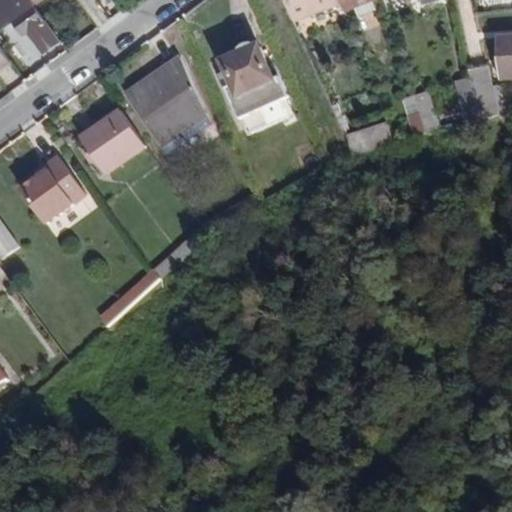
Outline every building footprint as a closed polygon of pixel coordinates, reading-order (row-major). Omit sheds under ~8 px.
[(0,0),(0,19),(6,27),(16,18),(26,31),(30,28),(47,50),(59,40),(37,11),(33,5),(36,3),(33,0),(0,0)] [(342,4),(340,0),(285,0),(295,21),(342,4)] [(340,0),(342,4),(345,11),(376,0),(340,0)] [(511,36),(499,37),(502,79),(511,78),(511,36)] [(0,68),(11,61),(0,45),(0,68)] [(260,47),(224,62),(235,86),(228,91),(240,119),(289,98),(281,78),(274,80),(260,47)] [(129,95),(165,148),(170,156),(212,127),(205,111),(180,58),(164,70),(166,74),(157,82),(153,77),(129,95)] [(470,72),(471,78),(480,121),(496,116),(492,98),(486,69),(470,72)] [(166,74),(164,70),(153,77),(157,82),(166,74)] [(480,121),(471,78),(456,81),(462,110),(464,125),(480,121)] [(425,111),(432,133),(442,130),(438,117),(429,91),(419,95),(425,111)] [(419,95),(402,100),(408,117),(425,111),(419,95)] [(496,116),(510,113),(507,95),(492,98),(496,116)] [(464,125),(462,110),(438,117),(442,130),(464,125)] [(415,138),(432,133),(425,111),(408,117),(415,138)] [(122,112),(84,139),(108,175),(147,147),(122,112)] [(396,144),(388,122),(348,136),(354,156),(396,144)] [(24,191),(47,222),(87,193),(60,157),(47,167),(51,173),(43,179),(41,177),(24,191)] [(41,177),(43,179),(51,173),(47,167),(38,173),(41,177)] [(261,204),(257,194),(204,227),(210,236),(261,204)] [(204,227),(196,217),(187,225),(195,234),(204,227)] [(0,222),(0,253),(4,258),(19,248),(0,222)] [(204,227),(195,234),(155,270),(161,280),(210,236),(204,227)] [(99,318),(108,327),(158,279),(150,270),(99,318)] [(0,367),(0,385),(9,379),(0,367)]
